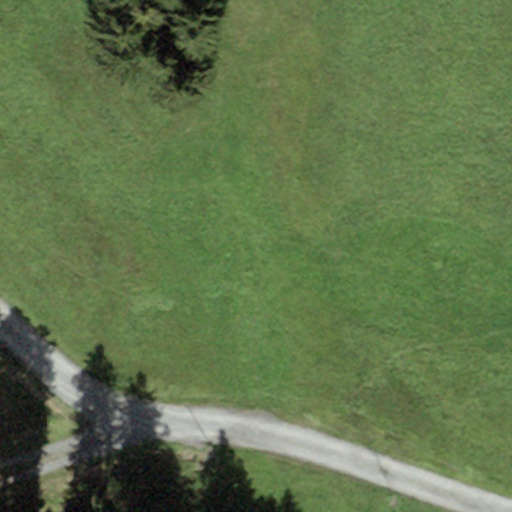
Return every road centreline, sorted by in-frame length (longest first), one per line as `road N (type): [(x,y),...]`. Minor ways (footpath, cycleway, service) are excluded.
road 1 (track): [(105,421),(315,446),(511,504)]
road 2 (track): [(105,421),(0,324)]
